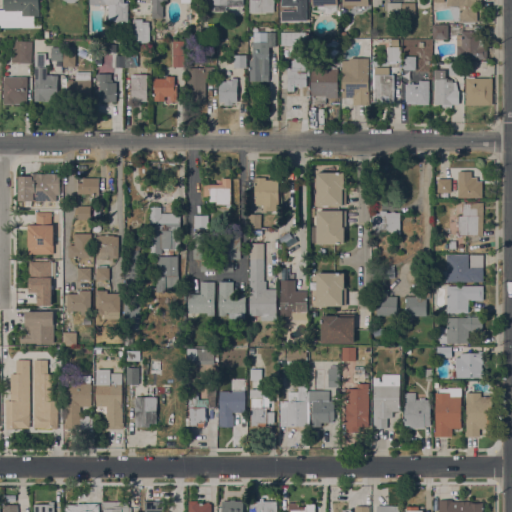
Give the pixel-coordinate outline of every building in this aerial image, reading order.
[(39,0),(39,9),(39,16),(24,17),(24,21),(7,21),(7,24),(0,24),(0,10),(2,10),(2,0),(39,0)] [(124,0),(124,3),(128,3),(128,22),(116,22),(116,21),(106,21),(106,5),(89,5),(89,0),(124,0)] [(191,0),(191,3),(181,3),(181,0),(168,0),(168,3),(163,3),(163,18),(152,18),(152,0),(191,0)] [(243,0),(243,6),(226,6),(226,11),(214,11),(214,4),(213,4),(213,0),(243,0)] [(262,12),(262,13),(250,13),(249,0),(274,0),(274,6),(274,12),(262,12)] [(306,0),(306,20),(281,20),(281,11),(297,11),(297,5),(281,5),(281,0),(306,0)] [(311,0),(337,0),(337,5),(337,10),(331,13),(325,13),(325,9),(317,9),(317,6),(312,6),(311,0)] [(349,9),(342,6),(342,0),(368,0),(368,6),(355,6),(349,9)] [(482,0),(482,6),(477,6),(477,21),(475,21),(475,24),(463,24),(463,22),(459,22),(459,21),(454,21),(449,6),(446,6),(446,0),(482,0)] [(387,2),(401,2),(401,16),(387,16),(387,2)] [(415,3),(415,16),(402,16),(402,3),(415,3)] [(133,18),(143,18),(143,21),(149,21),(149,26),(149,42),(133,42),(133,18)] [(448,25),(448,39),(433,39),(433,25),(448,25)] [(456,59),(457,45),(457,46),(458,35),(461,35),(461,31),(474,31),(474,26),(482,26),(482,31),(479,31),(479,43),(483,43),(483,46),(487,46),(487,59),(456,59)] [(249,60),(253,60),(253,42),(254,42),(254,32),(275,32),(275,47),(269,47),(269,81),(250,81),(249,60)] [(306,32),(306,45),(281,45),(281,32),(306,32)] [(340,40),(340,43),(338,43),(339,46),(340,49),(339,52),(338,53),(336,55),(334,56),(334,60),(330,60),(330,55),(328,55),(327,53),(326,49),(326,46),(329,43),(331,42),(332,40),(340,40)] [(12,41),(20,41),(31,41),(31,63),(19,63),(19,62),(11,62),(12,41)] [(185,67),(173,67),(173,57),(170,57),(170,41),(185,41),(185,67)] [(51,47),(62,47),(62,61),(51,61),(51,47)] [(387,47),(400,47),(401,60),(388,60),(387,47)] [(63,53),(68,53),(68,48),(75,48),(75,67),(63,67),(63,53)] [(35,53),(46,53),(46,67),(47,75),(58,75),(58,79),(57,79),(57,102),(44,102),(44,101),(34,101),(34,96),(35,96),(35,53)] [(125,54),(136,54),(137,67),(125,67),(125,54)] [(246,67),(234,67),(234,55),(246,55),(246,67)] [(416,56),(415,69),(402,69),(402,56),(416,56)] [(369,58),(369,105),(353,105),(353,98),(342,97),(342,67),(340,67),(340,60),(348,60),(350,58),(369,58)] [(288,75),(287,74),(287,68),(292,68),(292,61),(307,61),(307,86),(302,86),(302,87),(299,87),(299,86),(294,86),(294,91),(287,91),(288,75)] [(463,74),(449,75),(449,62),(463,62),(463,74)] [(338,98),(326,98),(326,103),(312,103),(312,96),(311,96),(311,67),(324,67),(331,65),(338,67),(338,98)] [(187,68),(206,68),(206,67),(214,67),(214,82),(206,82),(206,102),(187,102),(187,68)] [(375,67),(389,67),(389,75),(394,75),(394,85),(396,85),(396,90),(394,90),(394,101),(393,101),(393,103),(382,103),(382,101),(375,101),(375,67)] [(452,104),(452,107),(442,107),(442,104),(435,104),(435,70),(445,69),(445,77),(449,79),(452,79),(452,82),(456,82),(458,89),(458,90),(459,90),(459,104),(454,104),(452,104)] [(91,103),(67,103),(67,81),(69,81),(69,79),(73,79),(73,81),(76,81),(76,72),(91,72),(90,81),(91,81),(91,103)] [(147,101),(131,101),(131,78),(130,78),(130,72),(134,73),(136,74),(147,74),(147,101)] [(100,74),(111,74),(111,80),(113,80),(113,82),(117,82),(117,102),(100,102),(100,74)] [(4,104),(3,80),(4,80),(4,77),(27,76),(27,100),(27,104),(4,104)] [(155,84),(154,84),(154,78),(167,78),(167,76),(175,76),(174,85),(177,85),(177,96),(177,99),(175,101),(172,101),(171,99),(171,96),(165,96),(165,101),(154,101),(155,84)] [(466,105),(466,78),(467,78),(467,76),(474,76),(474,78),(493,78),(492,105),(466,105)] [(237,102),(236,102),(236,105),(220,105),(220,102),(219,102),(219,81),(226,81),(226,80),(229,80),(229,78),(237,78),(237,102)] [(406,84),(408,84),(408,82),(410,82),(410,84),(419,84),(419,80),(429,80),(429,104),(417,104),(417,101),(406,101),(406,84)] [(458,197),(458,194),(455,194),(455,191),(451,191),(451,192),(438,192),(438,179),(458,179),(458,171),(472,171),(472,177),(477,177),(477,181),(483,181),(483,198),(458,197)] [(317,172),(345,172),(345,186),(346,186),(346,205),(317,205),(317,172)] [(18,201),(19,176),(31,176),(31,173),(37,173),(60,173),(60,195),(56,195),(56,201),(18,201)] [(275,205),(275,209),(265,209),(265,205),(255,205),(254,177),(266,177),(266,180),(272,180),(276,177),(278,177),(279,205),(275,205)] [(99,178),(99,195),(94,195),(94,194),(78,194),(78,183),(83,183),(83,178),(99,178)] [(231,204),(217,204),(217,201),(210,201),(210,197),(204,197),(204,184),(222,184),(222,178),(231,178),(231,188),(230,188),(231,204)] [(458,235),(458,216),(462,216),(463,203),(483,203),(483,235),(458,235)] [(91,206),(91,219),(78,219),(78,206),(91,206)] [(150,217),(150,207),(161,207),(161,213),(180,213),(180,230),(180,249),(170,249),(170,248),(169,248),(169,250),(163,250),(163,248),(162,248),(162,254),(159,254),(159,255),(157,255),(153,255),(153,254),(150,254),(150,217)] [(318,244),(318,242),(310,242),(310,226),(317,226),(317,211),(346,210),(346,230),(345,230),(345,244),(318,244)] [(400,233),(399,233),(399,235),(400,235),(400,239),(390,239),(390,231),(380,231),(380,232),(372,232),(372,213),(380,213),(380,211),(387,211),(387,212),(391,213),(391,212),(395,212),(400,212),(400,233)] [(28,254),(28,231),(27,231),(27,224),(36,224),(36,212),(52,212),(51,224),(54,224),(54,237),(54,240),(53,240),(53,245),(54,245),(54,254),(28,254)] [(261,228),(248,228),(248,214),(261,214),(261,228)] [(194,216),(209,215),(209,228),(195,228),(194,216)] [(193,232),(213,232),(213,257),(215,257),(215,271),(201,271),(201,259),(194,259),(193,232)] [(92,257),(69,258),(69,245),(75,245),(75,233),(92,233),(92,257)] [(119,258),(110,258),(110,255),(108,255),(108,258),(98,258),(98,252),(97,252),(96,236),(99,236),(99,235),(114,235),(114,236),(119,236),(119,258)] [(125,237),(140,237),(140,250),(138,250),(139,267),(139,288),(134,288),(134,293),(127,293),(127,288),(126,288),(125,237)] [(241,259),(233,259),(233,271),(219,271),(219,257),(221,257),(221,256),(217,256),(217,249),(222,249),(222,238),(240,238),(241,259)] [(178,276),(179,276),(179,289),(164,289),(164,283),(158,283),(158,277),(157,255),(159,255),(178,255),(178,265),(178,276)] [(438,282),(438,271),(447,271),(447,255),(483,255),(483,282),(438,282)] [(264,281),(266,281),(266,289),(276,289),(277,320),(262,320),(262,315),(250,315),(250,258),(264,257),(264,281)] [(28,287),(29,287),(29,261),(52,262),(52,291),(53,291),(53,294),(52,294),(52,305),(37,305),(38,300),(36,300),(36,295),(38,295),(38,292),(28,292),(28,287)] [(96,268),(98,268),(98,265),(108,265),(108,268),(109,267),(109,279),(97,279),(96,268)] [(78,279),(78,268),(90,267),(91,279),(78,279)] [(317,273),(345,273),(345,286),(347,286),(347,306),(317,306),(317,273)] [(280,280),(295,280),(295,291),(301,291),(301,292),(307,292),(307,320),(293,320),(293,316),(281,316),(280,280)] [(219,281),(233,281),(233,294),(246,294),(246,313),(245,313),(245,319),(229,319),(229,312),(226,312),(226,315),(219,315),(219,281)] [(215,315),(208,315),(208,313),(188,313),(188,294),(200,294),(201,282),(215,282),(215,315)] [(483,286),(483,300),(471,300),(471,299),(468,299),(468,313),(447,313),(447,286),(483,286)] [(396,316),(376,315),(377,298),(373,298),(373,289),(388,289),(388,296),(397,296),(396,316)] [(91,314),(81,314),(81,311),(72,311),(72,312),(69,312),(69,311),(67,311),(68,294),(79,294),(79,290),(91,290),(91,314)] [(96,290),(107,290),(107,293),(120,293),(120,318),(104,318),(104,314),(96,314),(96,290)] [(430,290),(430,298),(427,298),(426,316),(406,315),(406,310),(405,310),(405,307),(406,307),(406,302),(405,302),(405,298),(406,298),(406,296),(415,297),(416,290),(430,290)] [(125,296),(141,296),(141,319),(139,319),(139,331),(131,331),(131,327),(125,327),(125,321),(125,296)] [(54,311),(54,323),(54,343),(21,343),(21,334),(27,334),(27,331),(25,331),(25,325),(26,325),(26,311),(54,311)] [(322,343),(322,315),(335,315),(335,314),(355,314),(355,343),(322,343)] [(440,328),(447,328),(447,318),(468,317),(482,316),(482,331),(472,331),(472,330),(469,330),(469,343),(465,343),(465,344),(462,344),(462,343),(457,343),(457,344),(454,344),(454,343),(440,343),(440,328)] [(77,332),(77,345),(63,344),(64,332),(77,332)] [(307,366),(288,366),(287,347),(306,347),(307,366)] [(342,347),(356,347),(356,361),(342,361),(342,347)] [(452,347),(452,357),(436,357),(436,352),(437,352),(437,347),(452,347)] [(187,348),(208,348),(208,364),(193,365),(193,364),(187,364),(187,348)] [(138,351),(138,358),(136,358),(136,361),(127,360),(127,350),(138,351)] [(456,377),(456,368),(455,368),(455,357),(460,357),(460,353),(478,353),(478,351),(483,351),(483,364),(482,364),(482,369),(483,369),(483,378),(456,377)] [(30,428),(20,428),(13,428),(13,429),(6,429),(6,400),(11,400),(11,374),(16,374),(16,360),(30,360),(30,428)] [(34,360),(48,360),(48,374),(53,374),(53,401),(58,401),(58,429),(52,429),(52,428),(45,428),(34,428),(34,360)] [(139,384),(126,384),(126,367),(139,367),(139,384)] [(340,387),(328,387),(328,368),(340,368),(340,387)] [(262,387),(252,387),(252,385),(251,385),(251,369),(262,369),(262,387)] [(122,373),(122,402),(123,402),(123,429),(107,429),(107,406),(97,406),(97,373),(122,373)] [(373,377),(379,377),(379,381),(383,381),(383,374),(399,374),(399,411),(392,411),(392,418),(388,418),(388,428),(374,428),(373,385),(373,377)] [(91,406),(80,406),(80,416),(91,416),(91,417),(93,417),(93,427),(91,427),(91,428),(64,428),(64,423),(65,423),(65,403),(66,403),(66,375),(91,375),(91,406)] [(199,392),(199,399),(208,399),(208,378),(216,378),(216,407),(206,407),(206,426),(197,426),(186,426),(186,418),(190,418),(190,392),(199,392)] [(309,401),(307,401),(307,426),(280,426),(280,401),(288,401),(289,391),(292,391),(292,383),(306,383),(306,391),(309,391),(309,401)] [(346,388),(357,388),(357,383),(369,383),(369,427),(360,427),(360,432),(347,432),(346,388)] [(434,436),(434,432),(435,432),(435,392),(439,392),(439,388),(461,388),(461,428),(452,428),(452,436),(434,436)] [(245,413),(232,413),(232,415),(234,415),(234,427),(219,426),(219,391),(245,391),(245,413)] [(309,391),(329,391),(329,400),(333,400),(333,401),(334,401),(334,419),(333,419),(333,423),(321,422),(321,427),(312,427),(313,402),(309,402),(309,401),(309,391)] [(404,428),(404,393),(416,393),(416,399),(420,399),(420,398),(425,398),(425,399),(430,399),(430,425),(425,425),(425,428),(404,428)] [(465,436),(465,431),(466,431),(466,393),(481,393),(481,396),(492,396),(492,428),(480,428),(480,436),(465,436)] [(136,403),(134,403),(134,398),(136,398),(136,397),(157,397),(157,403),(157,423),(150,423),(150,427),(136,427),(136,403)] [(251,398),(262,398),(262,408),(267,408),(267,423),(265,423),(266,426),(251,426),(251,398)] [(276,511),(250,511),(250,502),(252,502),(252,496),(261,496),(261,499),(263,499),(263,502),(276,502),(276,511)] [(164,511),(145,511),(145,501),(158,501),(158,498),(161,498),(161,501),(164,501),(164,511)] [(230,501),(230,500),(236,500),(236,501),(243,501),(243,511),(222,511),(222,501),(230,501)] [(439,511),(439,500),(452,500),(452,501),(472,501),(472,503),(483,503),(483,511),(439,511)] [(129,501),(129,507),(132,507),(132,511),(104,511),(104,509),(102,509),(102,501),(129,501)] [(189,511),(189,501),(198,501),(198,503),(206,503),(206,502),(210,502),(210,504),(211,504),(211,511),(189,511)] [(54,511),(34,511),(34,505),(49,505),(49,502),(54,502),(54,511)] [(65,511),(65,505),(76,504),(99,503),(99,511),(65,511)] [(290,511),(290,510),(288,510),(288,503),(299,503),(299,507),(306,507),(306,504),(315,504),(315,511),(290,511)]
